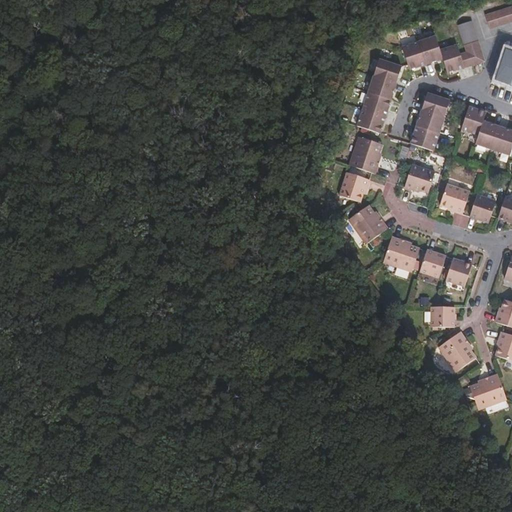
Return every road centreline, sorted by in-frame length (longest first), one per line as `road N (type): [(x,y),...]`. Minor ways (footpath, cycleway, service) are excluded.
road 1 (residential): [(387,162),(395,207),(511,240)]
road 2 (residential): [(511,110),(423,79),(407,92),(394,137)]
